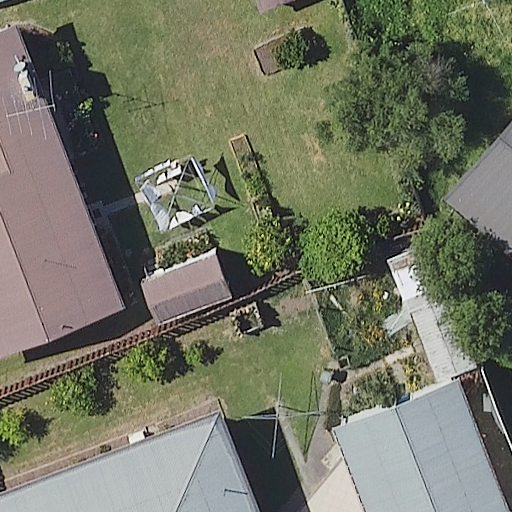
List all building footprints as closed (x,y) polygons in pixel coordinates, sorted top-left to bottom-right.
[(0,350),(133,299),(27,25),(0,35),(0,350)] [(511,139),(466,192),(511,232),(511,139)] [(224,240),(151,272),(174,324),(247,293),(224,240)] [(498,511),(511,507),(511,487),(472,381),(349,427),(380,511),(498,511)] [(264,511),(225,410),(0,496),(0,511),(264,511)]
